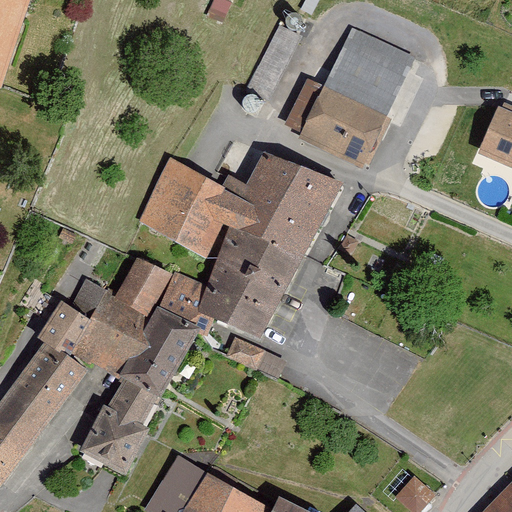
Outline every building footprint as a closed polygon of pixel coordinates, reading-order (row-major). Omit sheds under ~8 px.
[(0,0),(0,91),(1,91),(31,0),(0,0)] [(227,20),(231,0),(212,0),(209,16),(227,20)] [(293,55),(301,33),(276,25),(269,48),(293,55)] [(304,85),(282,133),(364,169),(410,67),(349,39),(324,94),(304,85)] [(511,86),(508,84),(485,138),(511,149),(511,86)] [(140,227),(205,260),(219,227),(226,231),(298,260),(343,187),(263,158),(246,188),(229,179),(222,189),(171,163),(140,227)] [(226,231),(198,314),(264,339),(298,260),(226,231)] [(174,278),(138,264),(112,304),(146,324),(156,308),(174,278)] [(59,304),(37,342),(47,348),(87,371),(123,386),(156,403),(159,404),(199,333),(156,308),(146,324),(112,304),(84,288),(69,308),(59,304)] [(0,492),(1,493),(87,371),(47,348),(0,417),(0,492)] [(105,409),(81,456),(124,478),(148,432),(143,429),(156,403),(123,386),(110,412),(105,409)] [(272,511),(179,460),(147,511),(272,511)] [(416,511),(423,511),(439,491),(403,465),(385,489),(416,511)] [(511,511),(511,484),(485,511),(511,511)] [(299,511),(281,503),(275,511),(299,511)]
